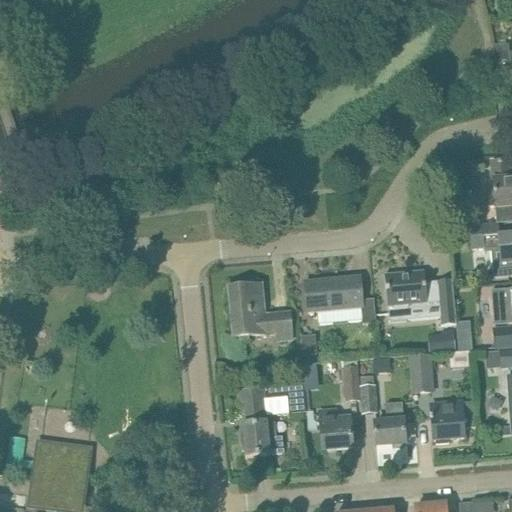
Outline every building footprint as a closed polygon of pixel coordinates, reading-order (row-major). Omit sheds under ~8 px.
[(508,46),(495,46),(500,69),(511,68),(511,52),(508,53),(508,46)] [(494,193),(487,194),(488,208),(495,207),(495,210),(496,225),(506,224),(511,223),(511,180),(510,180),(508,162),(491,164),(494,193)] [(470,181),(469,167),(447,169),(448,183),(470,181)] [(478,227),(469,228),(471,251),(491,249),(494,279),(511,277),(511,236),(499,237),(498,226),(478,227)] [(438,305),(440,328),(456,327),(452,282),(425,285),(424,272),(384,276),(388,324),(390,324),(390,323),(407,321),(405,308),(438,305)] [(376,326),(375,321),(373,301),(361,302),(359,278),(304,283),(307,316),(361,311),(363,327),(376,326)] [(234,340),(253,338),(277,336),(278,344),(291,342),(289,316),(263,319),(260,287),(229,290),(234,340)] [(506,291),(491,292),(493,328),(511,326),(511,294),(507,295),(506,291)] [(441,333),(443,354),(455,352),(452,332),(441,333)] [(496,349),(511,347),(511,333),(495,334),(496,349)] [(314,336),(301,337),(302,356),(316,355),(314,336)] [(511,352),(494,354),(495,368),(510,367),(510,369),(511,368),(511,352)] [(429,357),(409,358),(412,395),(432,393),(429,357)] [(358,366),(343,367),(345,402),(360,401),(358,366)] [(270,457),(277,456),(282,456),(280,438),(276,439),(275,425),(267,425),(265,403),(287,401),(289,416),(306,415),(303,386),(238,392),(240,406),(247,405),(249,427),(242,428),(245,460),(270,457)] [(361,387),(363,414),(377,414),(375,386),(361,387)] [(433,443),(464,441),(463,431),(475,430),(473,404),(431,408),(433,443)] [(387,425),(374,426),(374,428),(376,448),(405,445),(402,405),(386,406),(387,425)] [(352,450),(350,430),(350,429),(339,430),(337,414),(319,416),(322,453),(352,450)] [(78,511),(86,454),(41,448),(33,508),(59,511),(78,511)]
